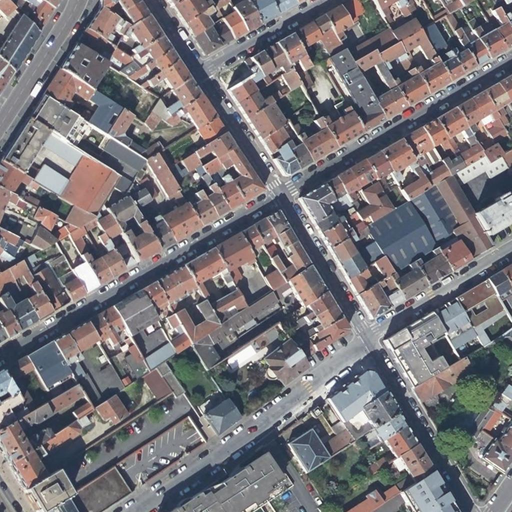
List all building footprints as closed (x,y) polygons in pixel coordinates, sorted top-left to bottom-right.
[(6,21),(11,17),(16,12),(14,10),(3,0),(0,0),(0,14),(3,18),(6,21)] [(20,0),(14,10),(16,12),(20,17),(28,5),(20,0)] [(20,0),(28,5),(20,17),(37,34),(46,22),(53,11),(35,0),(20,0)] [(35,0),(53,11),(58,3),(59,0),(35,0)] [(109,10),(115,1),(114,0),(99,0),(99,1),(98,9),(106,14),(109,10)] [(119,9),(112,14),(109,16),(114,19),(122,13),(137,3),(135,0),(114,0),(115,1),(119,9)] [(165,0),(172,9),(186,0),(165,0)] [(200,0),(186,0),(172,9),(176,15),(183,26),(214,6),(219,2),(216,0),(212,0),(204,6),(200,0)] [(229,5),(226,0),(222,0),(219,2),(214,6),(217,12),(229,5)] [(245,0),(231,9),(235,15),(245,33),(252,29),(259,25),(246,0),(245,0)] [(251,0),(246,0),(259,25),(270,19),(276,15),(269,0),(252,0),(251,0)] [(269,0),(276,15),(284,10),(295,4),(292,0),(269,0)] [(401,16),(407,12),(399,0),(369,0),(385,27),(390,24),(382,9),(393,3),(401,16)] [(413,11),(408,2),(406,0),(399,0),(407,12),(410,18),(413,16),(410,13),(413,11)] [(511,0),(500,0),(493,4),(494,6),(497,9),(511,0)] [(457,8),(461,5),(459,2),(449,8),(451,11),(457,8)] [(127,21),(122,25),(128,29),(146,17),(141,9),(137,3),(122,13),(127,21)] [(332,11),(322,17),(342,51),(349,64),(372,51),(374,56),(395,43),(389,33),(387,30),(387,29),(350,51),(339,32),(356,23),(345,4),(332,11)] [(206,20),(217,12),(214,6),(183,26),(188,33),(192,39),(208,29),(211,27),(206,20)] [(500,27),(492,32),(503,51),(510,47),(511,45),(511,35),(500,15),(497,9),(494,6),(489,9),(500,27)] [(118,33),(123,37),(128,29),(122,25),(114,19),(109,16),(106,14),(98,9),(93,16),(85,29),(108,44),(112,38),(107,35),(113,25),(121,30),(118,33)] [(432,22),(443,16),(446,14),(445,11),(430,19),(432,22)] [(511,17),(508,11),(500,15),(511,35),(511,17)] [(13,29),(0,48),(0,49),(17,66),(29,47),(30,46),(31,45),(32,43),(37,34),(20,17),(16,12),(11,17),(16,23),(13,29)] [(448,12),(446,14),(443,16),(448,24),(453,21),(448,12)] [(122,13),(114,19),(122,25),(127,21),(122,13)] [(235,15),(223,23),(225,25),(233,40),(238,37),(245,33),(235,15)] [(413,16),(410,18),(412,20),(418,30),(419,29),(421,28),(413,16)] [(131,51),(134,55),(136,53),(160,38),(154,29),(146,17),(128,29),(123,37),(122,37),(126,39),(129,34),(137,47),(131,51)] [(330,58),(342,51),(322,17),(314,22),(310,24),(319,40),(330,58)] [(465,21),(467,25),(471,31),(476,40),(488,60),(494,56),(503,51),(492,32),(491,31),(483,36),(471,17),(465,21)] [(412,20),(389,33),(395,43),(418,30),(412,20)] [(303,49),(319,40),(310,24),(297,31),(289,36),(302,58),(307,56),(303,49)] [(211,33),(208,29),(192,39),(204,57),(212,52),(233,40),(225,25),(211,33)] [(117,74),(125,79),(138,71),(134,64),(130,58),(115,48),(108,44),(85,29),(79,37),(74,46),(105,66),(108,63),(106,62),(95,55),(99,49),(108,55),(107,56),(109,57),(126,68),(117,74)] [(449,82),(438,65),(433,55),(429,49),(418,30),(395,43),(427,95),(430,93),(437,89),(444,85),(449,82)] [(453,33),(464,50),(474,68),(480,64),(488,60),(476,40),(468,45),(459,30),(453,33)] [(113,35),(112,38),(108,44),(115,48),(117,44),(120,40),(113,35)] [(274,45),(288,69),(291,67),(291,65),(295,63),(303,75),(303,74),(310,70),(302,58),(289,36),(282,40),(274,45)] [(145,55),(150,63),(169,51),(163,43),(160,38),(136,53),(139,58),(145,55)] [(374,56),(405,108),(415,102),(427,95),(395,43),(374,56)] [(129,52),(117,44),(115,48),(130,58),(132,56),(129,52)] [(279,68),(284,77),(290,73),(288,69),(274,45),(263,51),(244,62),(249,70),(253,77),(257,75),(260,80),(263,85),(264,88),(272,83),(269,78),(266,79),(264,77),(279,68)] [(446,45),(444,47),(461,76),(467,72),(474,68),(464,50),(455,55),(450,46),(448,47),(446,45)] [(89,92),(95,82),(97,80),(105,66),(74,46),(64,61),(57,72),(89,92)] [(434,47),(429,49),(433,55),(438,52),(434,47)] [(446,60),(438,65),(449,82),(454,79),(461,76),(444,47),(441,48),(442,50),(440,51),(446,60)] [(0,49),(0,61),(12,73),(15,69),(17,66),(0,49)] [(106,62),(109,57),(107,56),(108,55),(99,49),(95,55),(106,62)] [(154,67),(158,74),(176,62),(172,55),(169,51),(150,63),(142,69),(138,71),(125,79),(130,82),(154,67)] [(361,116),(355,120),(362,133),(372,127),(383,121),(349,64),(342,51),(330,58),(322,63),(323,66),(325,68),(332,64),(361,116)] [(383,121),(394,115),(405,108),(374,56),(372,51),(349,64),(383,121)] [(140,60),(139,58),(136,53),(134,55),(132,56),(130,58),(134,64),(137,62),(140,60)] [(0,81),(4,85),(8,79),(12,73),(0,61),(0,81)] [(162,80),(170,92),(188,80),(181,70),(176,62),(158,74),(137,87),(142,90),(148,85),(150,88),(162,80)] [(239,70),(236,67),(229,71),(217,78),(227,92),(253,77),(249,70),(247,70),(241,74),(239,70)] [(103,125),(108,118),(110,115),(112,117),(115,119),(120,111),(89,92),(57,72),(49,84),(41,96),(66,112),(68,109),(65,108),(68,103),(66,102),(68,98),(66,96),(69,92),(84,102),(86,100),(100,109),(97,113),(95,112),(86,125),(87,126),(104,137),(109,128),(103,125)] [(260,103),(254,94),(235,105),(240,112),(245,121),(270,106),(291,94),(300,89),(290,73),(284,77),(281,78),(286,88),(276,94),(260,103)] [(249,87),(260,80),(257,75),(253,77),(227,92),(230,98),(235,105),(254,94),(252,91),(249,87)] [(511,101),(511,80),(510,76),(502,80),(496,84),(508,104),(511,101)] [(163,97),(158,100),(169,117),(199,97),(193,88),(188,80),(170,92),(178,104),(171,108),(163,97)] [(499,109),(508,104),(496,84),(490,87),(482,92),(503,129),(508,125),(499,109)] [(263,85),(252,91),(254,94),(259,91),(264,88),(263,85)] [(303,94),(308,103),(317,97),(312,88),(303,94)] [(309,105),(308,103),(303,94),(300,89),(291,94),(301,110),(309,105)] [(506,135),(503,129),(482,92),(477,95),(469,100),(481,120),(489,115),(502,137),(506,135)] [(66,112),(41,96),(33,109),(26,120),(47,134),(72,149),(87,126),(86,125),(81,122),(78,120),(72,116),(69,114),(66,112)] [(172,127),(180,122),(178,118),(185,114),(189,120),(196,131),(214,120),(209,112),(199,97),(169,117),(158,100),(143,125),(151,133),(159,121),(165,126),(172,127)] [(472,125),(481,120),(469,100),(462,104),(455,108),(476,144),(481,141),(472,125)] [(321,118),(318,119),(335,149),(349,141),(362,133),(355,120),(345,103),(340,107),(345,116),(328,126),(324,120),(323,121),(321,118)] [(283,127),(270,106),(245,121),(251,129),(259,142),(283,127)] [(460,158),(457,153),(455,154),(456,157),(458,159),(464,169),(483,157),(477,147),(476,144),(455,108),(445,114),(435,119),(451,147),(456,144),(452,137),(461,132),(472,150),(460,158)] [(78,120),(81,116),(74,111),(72,116),(78,120)] [(131,118),(120,111),(115,119),(109,128),(104,137),(136,157),(143,153),(122,139),(120,135),(131,118)] [(182,124),(189,120),(185,114),(178,118),(180,122),(182,124)] [(287,125),(289,129),(294,126),(289,117),(288,118),(284,120),(287,125)] [(303,141),(294,126),(289,129),(291,133),(296,140),(299,145),(310,163),(322,156),(335,149),(318,119),(317,119),(312,122),(318,132),(303,141)] [(453,159),(456,157),(455,154),(451,147),(435,119),(428,124),(421,128),(433,149),(441,144),(449,157),(451,156),(453,159)] [(22,172),(47,134),(26,120),(7,149),(0,159),(0,162),(14,171),(31,181),(32,182),(33,179),(22,172)] [(196,131),(206,146),(224,135),(218,126),(214,120),(196,131)] [(283,138),(291,133),(289,129),(287,125),(283,127),(259,142),(263,148),(268,156),(271,155),(273,154),(277,151),(283,148),(287,145),(288,145),(283,138)] [(439,168),(444,167),(438,156),(433,149),(421,128),(410,134),(401,139),(413,161),(429,151),(439,168)] [(209,153),(214,160),(233,149),(228,140),(224,135),(206,146),(192,154),(196,161),(209,153)] [(136,157),(104,137),(97,148),(102,151),(94,163),(118,178),(130,186),(132,183),(134,179),(141,169),(145,163),(136,157)] [(400,194),(406,204),(407,203),(430,190),(416,165),(413,161),(401,139),(384,149),(376,154),(389,176),(396,188),(398,190),(400,189),(398,184),(399,183),(398,181),(399,179),(395,173),(408,165),(412,172),(414,172),(417,177),(419,177),(422,181),(400,194)] [(157,144),(143,153),(136,157),(145,163),(156,156),(161,153),(162,152),(157,144)] [(460,151),(456,144),(451,147),(455,154),(457,153),(460,151)] [(290,150),(287,145),(283,148),(297,171),(303,167),(310,163),(299,145),(290,150)] [(480,145),(477,147),(483,157),(488,165),(502,157),(496,147),(496,146),(485,153),(480,145)] [(500,145),(496,147),(502,157),(509,152),(500,145)] [(292,174),(297,171),(283,148),(277,151),(280,156),(276,159),(272,162),(282,176),(286,178),(292,174)] [(230,182),(228,183),(241,204),(250,198),(262,192),(233,149),(214,160),(217,166),(223,162),(226,160),(231,169),(226,172),(226,175),(230,182)] [(510,170),(511,169),(511,150),(509,152),(502,157),(508,166),(510,170)] [(170,168),(164,157),(161,153),(156,156),(165,171),(170,168)] [(210,195),(203,200),(214,219),(221,215),(227,212),(215,191),(207,178),(201,169),(196,161),(192,154),(180,162),(186,173),(193,169),(198,177),(199,176),(210,195)] [(387,177),(389,176),(376,154),(370,157),(363,161),(373,179),(377,186),(378,188),(383,185),(380,178),(386,174),(387,177)] [(440,154),(438,156),(444,167),(450,177),(464,169),(458,159),(447,166),(440,154)] [(178,209),(159,220),(173,243),(178,240),(193,232),(199,228),(188,209),(165,171),(156,156),(145,163),(168,201),(172,199),(178,209)] [(41,166),(39,170),(34,178),(33,179),(32,182),(40,187),(72,207),(92,219),(94,215),(97,210),(101,205),(112,187),(118,178),(84,157),(68,183),(41,166)] [(489,178),(508,166),(502,157),(488,165),(483,157),(464,169),(450,177),(457,188),(485,171),(489,178)] [(222,186),(215,191),(227,212),(234,208),(241,204),(228,183),(220,170),(219,168),(217,166),(214,160),(201,169),(207,178),(214,173),(222,186)] [(362,186),(373,179),(363,161),(356,165),(354,166),(346,171),(359,193),(360,195),(366,192),(362,186)] [(24,187),(28,186),(31,181),(14,171),(0,162),(0,191),(8,195),(16,199),(19,201),(21,198),(20,194),(12,190),(11,187),(13,184),(16,182),(24,187)] [(418,164),(416,165),(430,190),(435,186),(450,177),(444,167),(429,177),(423,166),(421,168),(418,164)] [(30,175),(34,178),(39,170),(35,168),(30,175)] [(145,172),(141,169),(134,179),(139,182),(140,181),(145,172)] [(357,195),(359,193),(346,171),(340,174),(334,178),(343,193),(344,196),(349,204),(354,201),(349,193),(354,190),(357,195)] [(181,176),(193,196),(198,193),(186,173),(181,176)] [(459,226),(431,243),(435,249),(436,251),(447,245),(450,250),(454,247),(457,253),(461,250),(468,262),(485,252),(492,248),(485,237),(472,215),(457,188),(450,177),(435,186),(459,226)] [(130,186),(118,178),(112,187),(124,194),(128,188),(130,186)] [(337,196),(343,193),(334,178),(328,182),(321,186),(332,204),(337,200),(339,199),(337,196)] [(38,191),(40,187),(32,182),(31,181),(28,186),(38,191)] [(388,193),(383,185),(378,188),(383,195),(388,193)] [(326,208),(332,204),(321,186),(312,191),(300,197),(297,199),(313,226),(331,215),(326,208)] [(377,186),(366,192),(360,195),(367,207),(360,211),(355,214),(358,219),(360,223),(364,229),(392,212),(383,195),(378,188),(377,186)] [(407,203),(431,243),(459,226),(435,186),(430,190),(407,203)] [(133,196),(128,188),(124,194),(124,196),(126,199),(134,212),(149,203),(148,203),(143,193),(142,191),(133,196)] [(149,189),(146,191),(143,193),(148,203),(155,199),(149,189)] [(12,207),(16,199),(8,195),(0,191),(0,232),(2,234),(4,228),(0,225),(0,212),(0,211),(4,204),(12,207)] [(494,202),(472,215),(485,237),(491,233),(510,222),(511,220),(511,191),(504,196),(502,193),(492,200),(494,202)] [(197,203),(188,209),(199,228),(207,223),(214,219),(203,200),(198,193),(193,196),(197,203)] [(29,198),(25,200),(24,204),(36,209),(38,203),(29,198)] [(148,258),(158,252),(146,232),(134,212),(126,199),(105,211),(118,234),(124,245),(136,265),(148,258)] [(360,211),(354,201),(349,204),(352,208),(355,214),(360,211)] [(435,249),(431,243),(407,203),(406,204),(392,212),(364,229),(368,234),(373,243),(382,259),(391,274),(406,266),(411,263),(415,260),(422,256),(425,255),(429,253),(435,249)] [(105,242),(118,234),(105,211),(101,205),(97,210),(103,219),(99,222),(94,215),(92,219),(96,226),(100,234),(105,242)] [(63,223),(67,225),(75,229),(79,227),(92,219),(72,207),(63,223)] [(344,211),(346,214),(349,218),(352,216),(355,214),(352,208),(349,209),(344,211)] [(47,232),(51,223),(54,218),(36,209),(31,219),(38,222),(37,226),(47,232)] [(155,227),(146,232),(158,252),(165,248),(173,243),(159,220),(154,211),(148,215),(155,227)] [(282,249),(284,248),(294,242),(276,212),(269,216),(263,220),(273,238),(276,242),(281,250),(282,249)] [(346,214),(338,218),(341,222),(349,218),(346,214)] [(334,221),(331,215),(313,226),(314,229),(318,236),(337,225),(334,221)] [(83,234),(96,226),(92,219),(79,227),(83,234)] [(267,247),(272,244),(270,240),(273,238),(263,220),(256,224),(249,228),(267,258),(273,267),(276,272),(278,275),(283,284),(296,276),(290,267),(282,272),(267,247)] [(343,234),(337,224),(337,225),(318,236),(322,242),(327,251),(355,234),(364,229),(360,223),(343,234)] [(67,225),(66,235),(75,229),(67,225)] [(84,236),(83,234),(79,227),(75,229),(66,235),(65,235),(70,244),(72,243),(84,236)] [(267,258),(249,228),(242,231),(236,235),(247,253),(251,251),(254,249),(258,255),(261,261),(267,258)] [(364,229),(355,234),(358,240),(368,234),(364,229)] [(27,247),(38,252),(52,243),(53,242),(35,230),(27,247)] [(55,241),(62,237),(59,231),(52,235),(55,241)] [(15,240),(2,234),(0,232),(0,251),(2,252),(18,264),(19,263),(22,261),(14,256),(1,249),(3,245),(10,249),(15,240)] [(106,256),(98,261),(110,280),(117,276),(123,272),(105,242),(100,234),(95,237),(106,256)] [(349,246),(358,240),(355,234),(327,251),(331,257),(336,265),(354,254),(349,246)] [(259,272),(254,264),(247,253),(236,235),(223,243),(210,250),(245,309),(254,303),(251,299),(248,294),(255,291),(257,295),(260,299),(261,298),(265,296),(271,292),(265,283),(262,277),(259,272)] [(286,259),(290,267),(296,276),(308,267),(304,260),(297,247),(294,242),(284,248),(290,257),(286,259)] [(373,243),(354,254),(336,265),(340,272),(345,281),(363,270),(373,264),(382,259),(373,243)] [(130,268),(136,265),(124,245),(114,251),(126,271),(130,268)] [(447,245),(436,251),(449,273),(459,267),(468,262),(461,250),(457,253),(454,247),(450,250),(447,245)] [(83,256),(76,246),(73,248),(79,259),(83,256)] [(419,266),(415,260),(411,263),(425,287),(437,280),(449,273),(436,251),(435,249),(429,253),(432,258),(419,266)] [(210,250),(193,260),(181,266),(196,291),(198,294),(218,327),(245,309),(210,250)] [(0,254),(0,257),(8,264),(12,267),(18,264),(2,252),(0,254)] [(59,296),(40,265),(34,268),(31,263),(36,261),(32,255),(22,261),(19,263),(50,315),(59,309),(66,305),(60,295),(59,296)] [(60,256),(51,262),(47,264),(49,269),(63,261),(60,256)] [(84,258),(83,256),(79,259),(82,265),(96,288),(102,284),(110,280),(98,261),(90,265),(85,258),(84,258)] [(373,283),(374,284),(387,277),(391,274),(382,259),(373,264),(380,275),(374,279),(375,281),(373,283)] [(45,262),(40,265),(59,296),(60,295),(64,293),(57,282),(49,269),(47,264),(45,262)] [(32,297),(24,302),(36,323),(43,318),(50,315),(19,263),(18,264),(12,267),(5,272),(11,282),(19,277),(32,297)] [(395,280),(391,274),(387,277),(402,301),(412,295),(425,287),(411,263),(406,266),(409,272),(395,280)] [(0,268),(0,270),(2,274),(5,272),(12,267),(8,264),(0,268)] [(506,267),(498,272),(511,295),(511,264),(506,267)] [(70,272),(71,274),(83,295),(89,292),(96,288),(82,265),(70,272)] [(173,303),(196,291),(181,266),(176,270),(167,275),(159,280),(153,283),(171,313),(177,309),(173,303)] [(287,289),(290,294),(293,298),(296,303),(321,288),(311,271),(308,267),(296,276),(283,284),(271,292),(265,296),(269,302),(271,305),(280,299),(278,296),(287,289)] [(368,277),(363,270),(345,281),(349,288),(354,296),(365,290),(364,288),(360,282),(368,277)] [(13,284),(11,282),(5,272),(2,274),(0,274),(0,292),(13,284)] [(499,304),(511,295),(498,272),(492,276),(485,280),(499,304)] [(71,274),(57,282),(64,293),(70,303),(77,299),(83,295),(71,274)] [(265,283),(271,292),(283,284),(278,275),(265,283)] [(369,321),(402,301),(387,277),(374,284),(371,286),(365,290),(354,296),(364,312),(369,321)] [(511,330),(511,325),(499,304),(485,280),(472,287),(466,291),(496,340),(497,339),(511,330)] [(141,290),(138,291),(153,317),(157,315),(154,309),(162,304),(169,317),(172,315),(171,313),(153,283),(146,287),(141,290)] [(300,309),(304,307),(324,294),(322,290),(321,288),(296,303),(300,309)] [(156,322),(153,317),(138,291),(118,303),(110,308),(123,329),(126,334),(128,338),(156,322)] [(476,338),(482,348),(496,340),(466,291),(453,299),(476,338)] [(64,293),(60,295),(66,305),(70,303),(64,293)] [(178,312),(172,315),(176,321),(178,325),(190,345),(218,327),(198,294),(195,296),(199,304),(194,307),(204,322),(190,331),(178,312)] [(296,330),(312,319),(332,307),(329,301),(324,294),(304,307),(309,315),(295,324),(296,326),(294,327),(296,330)] [(257,295),(251,299),(254,303),(260,299),(257,295)] [(265,305),(269,302),(265,296),(261,298),(265,305)] [(11,310),(4,297),(0,299),(0,306),(5,314),(17,334),(29,327),(36,323),(24,302),(11,310)] [(262,311),(265,305),(261,298),(260,299),(254,303),(245,309),(218,327),(190,345),(189,346),(205,371),(217,363),(206,348),(262,311)] [(435,314),(431,316),(447,341),(452,351),(453,352),(476,338),(453,299),(448,301),(445,303),(447,307),(443,309),(441,306),(439,307),(433,310),(435,314)] [(317,327),(289,343),(292,348),(301,342),(305,339),(339,319),(335,312),(332,307),(312,319),(317,327)] [(112,336),(123,329),(110,308),(104,311),(97,315),(110,337),(112,336)] [(0,331),(6,340),(11,337),(17,334),(5,314),(0,316),(0,331)] [(116,342),(112,336),(110,337),(97,315),(90,319),(84,323),(96,342),(97,344),(106,339),(110,346),(116,342)] [(168,326),(172,323),(176,321),(172,315),(169,317),(165,319),(168,326)] [(341,323),(339,319),(305,339),(301,342),(292,348),(300,360),(309,355),(311,354),(314,352),(323,347),(345,333),(346,330),(341,323)] [(266,321),(256,327),(261,335),(271,328),(266,321)] [(77,353),(96,342),(84,323),(59,337),(50,342),(70,378),(75,386),(82,398),(86,405),(89,411),(93,409),(101,403),(84,374),(83,375),(75,362),(81,360),(77,353)] [(162,332),(169,344),(175,355),(189,346),(190,345),(178,325),(174,327),(172,328),(180,336),(170,341),(164,331),(162,332)] [(230,354),(261,335),(256,327),(256,326),(225,346),(230,354)] [(511,330),(497,339),(503,351),(511,356),(511,330)] [(127,350),(133,346),(128,339),(123,342),(125,346),(124,346),(127,350)] [(70,378),(50,342),(30,354),(23,358),(44,394),(70,378)] [(276,379),(281,387),(294,377),(306,369),(300,360),(292,348),(289,343),(288,342),(282,346),(281,346),(280,346),(279,347),(278,347),(278,348),(277,348),(276,349),(276,350),(275,350),(275,351),(262,361),(268,368),(264,371),(263,371),(263,372),(263,373),(263,374),(263,375),(263,376),(263,377),(263,378),(264,379),(264,380),(265,380),(265,381),(266,381),(267,381),(267,382),(268,382),(269,382),(270,382),(271,382),(272,381),(276,379)] [(169,344),(142,361),(148,372),(154,369),(175,355),(169,344)] [(124,346),(120,348),(115,351),(118,355),(127,350),(124,346)] [(139,356),(133,346),(127,350),(133,360),(139,356)] [(103,354),(107,361),(111,358),(107,351),(103,354)] [(140,372),(143,376),(148,372),(142,361),(139,356),(133,360),(140,372)] [(103,357),(98,360),(101,365),(106,362),(103,357)] [(21,375),(40,407),(49,402),(44,394),(23,358),(21,359),(12,364),(4,369),(0,371),(0,372),(13,395),(25,415),(33,410),(15,379),(21,375)] [(472,373),(464,359),(459,362),(410,390),(414,397),(420,407),(435,398),(433,395),(472,373)] [(113,396),(123,389),(120,384),(111,367),(100,373),(113,396)] [(156,403),(171,394),(160,378),(154,369),(148,372),(143,376),(139,378),(156,403)] [(5,397),(6,399),(9,398),(13,395),(0,372),(0,394),(0,395),(0,392),(1,392),(5,397)] [(140,372),(120,384),(123,389),(132,383),(139,378),(143,376),(140,372)] [(169,372),(160,378),(171,394),(175,400),(182,395),(184,394),(169,372)] [(34,426),(82,398),(75,386),(49,402),(40,407),(33,410),(25,415),(0,429),(0,455),(6,466),(35,447),(55,434),(50,428),(25,442),(22,444),(15,433),(18,431),(29,425),(34,426)] [(511,396),(511,419),(511,421),(511,389),(507,386),(491,407),(495,410),(497,411),(509,395),(511,396)] [(359,422),(345,432),(352,442),(358,438),(395,414),(387,399),(383,392),(360,406),(359,411),(366,421),(361,425),(359,422)] [(0,402),(0,429),(25,415),(13,395),(9,398),(6,399),(0,402)] [(111,397),(101,403),(93,409),(101,422),(106,418),(111,426),(125,417),(111,397)] [(196,419),(201,427),(204,431),(208,432),(212,438),(226,428),(238,419),(225,400),(213,408),(209,402),(205,401),(196,408),(197,409),(202,416),(198,419),(196,419)] [(70,414),(74,421),(85,414),(86,413),(89,411),(86,405),(70,414)] [(471,441),(474,440),(476,437),(479,433),(491,417),(495,410),(491,407),(488,405),(484,406),(465,434),(466,437),(471,441)] [(315,408),(309,413),(313,419),(319,415),(315,408)] [(497,418),(508,426),(511,421),(497,411),(495,410),(491,417),(495,420),(497,418)] [(88,419),(85,414),(74,421),(55,434),(35,447),(41,457),(76,434),(77,430),(76,428),(88,419)] [(373,436),(377,443),(383,440),(403,426),(398,418),(395,414),(358,438),(361,443),(363,441),(364,442),(366,441),(373,436)] [(484,436),(495,420),(491,417),(479,433),(484,436)] [(502,434),(495,444),(511,454),(511,421),(508,426),(505,430),(503,428),(500,432),(502,434)] [(329,430),(334,438),(345,432),(340,423),(329,430)] [(393,458),(395,457),(414,445),(407,433),(403,426),(383,440),(393,458)] [(201,427),(196,431),(204,444),(212,438),(208,432),(204,431),(201,427)] [(25,442),(18,431),(15,433),(22,444),(25,442)] [(304,474),(341,449),(334,438),(320,448),(309,431),(298,438),(286,446),(304,474)] [(341,449),(352,442),(345,432),(334,438),(341,449)] [(479,460),(501,475),(511,459),(511,454),(495,444),(484,436),(479,433),(476,437),(489,446),(487,449),(479,460)] [(370,448),(377,443),(373,436),(366,441),(370,448)] [(474,440),(487,449),(489,446),(476,437),(474,440)] [(395,457),(408,477),(412,484),(430,472),(421,456),(414,445),(395,457)] [(13,478),(21,491),(51,473),(41,457),(35,447),(6,466),(13,478)] [(260,456),(237,472),(239,476),(235,478),(231,481),(228,477),(216,486),(219,490),(206,498),(204,494),(197,498),(195,495),(171,511),(169,511),(229,511),(244,502),(247,506),(258,499),(260,497),(258,493),(276,481),(260,456)] [(381,459),(374,464),(377,469),(380,467),(384,464),(381,459)] [(364,478),(377,469),(374,464),(374,463),(360,472),(364,478)] [(65,498),(63,500),(70,511),(101,511),(105,510),(128,494),(123,486),(118,477),(113,467),(74,493),(67,498),(65,498)] [(52,472),(51,473),(21,491),(26,500),(32,511),(43,511),(63,500),(65,498),(67,498),(52,472)] [(453,511),(430,472),(412,484),(405,488),(380,505),(369,511),(453,511)] [(408,477),(400,482),(405,488),(412,484),(408,477)] [(347,511),(369,511),(380,505),(405,488),(400,482),(380,496),(375,489),(362,498),(364,501),(347,511)] [(216,486),(204,494),(206,498),(219,490),(216,486)] [(70,511),(63,500),(43,511),(70,511)]
